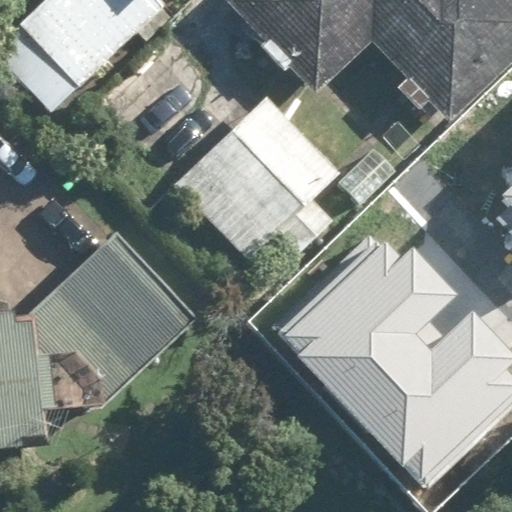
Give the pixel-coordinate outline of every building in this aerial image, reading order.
[(152,0),(37,0),(0,34),(0,65),(50,120),(165,14),(152,0)] [(511,0),(226,0),(220,6),(311,101),(368,47),(442,125),(511,58),(511,0)] [(340,178),(267,99),(168,192),(241,270),(340,178)] [(511,188),(483,216),(511,247),(511,188)] [(373,235),(272,336),(425,488),(511,401),(511,376),(509,373),(511,370),(511,354),(469,312),(432,349),(416,333),(454,295),(409,250),(399,260),(373,235)] [(44,417),(95,415),(93,380),(113,400),(188,323),(105,242),(17,331),(0,331),(0,464),(46,462),(44,417)]
